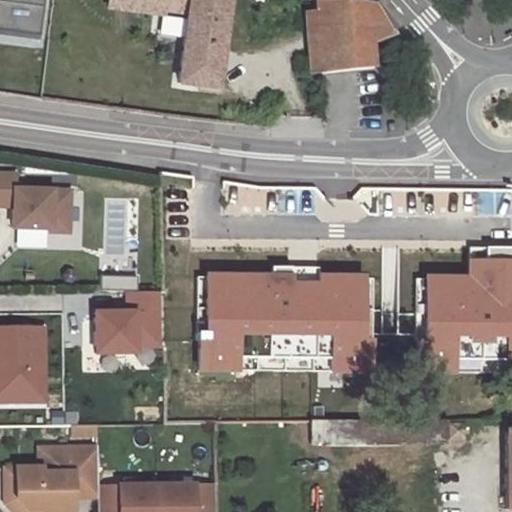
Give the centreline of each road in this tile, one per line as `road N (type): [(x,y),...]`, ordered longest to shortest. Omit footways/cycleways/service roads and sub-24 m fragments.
road 1 (tertiary): [(330,159),(0,120)]
road 2 (tertiary): [(330,159),(412,172),(498,167)]
road 3 (tertiary): [(453,119),(406,150),(330,159)]
